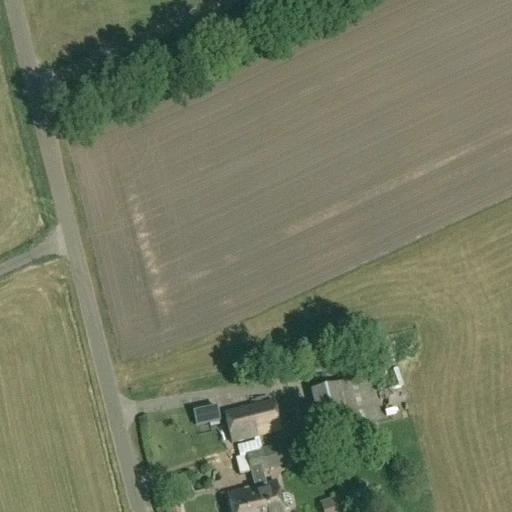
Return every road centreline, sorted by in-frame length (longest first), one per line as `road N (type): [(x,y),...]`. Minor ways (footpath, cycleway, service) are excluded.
road 1 (unclassified): [(143,511),(13,0)]
road 2 (track): [(227,0),(34,87)]
